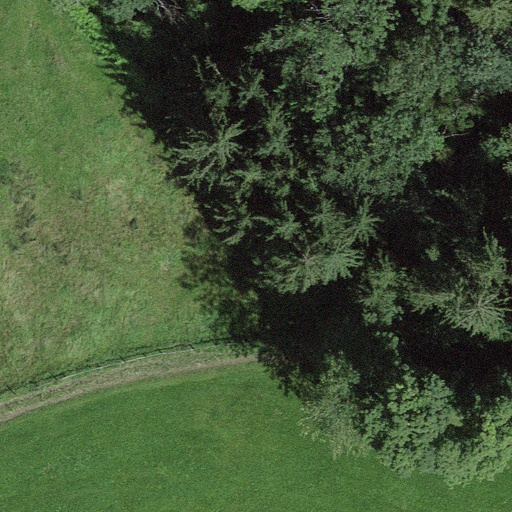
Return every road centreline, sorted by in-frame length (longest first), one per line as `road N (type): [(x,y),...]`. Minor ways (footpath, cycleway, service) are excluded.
road 1 (track): [(46,0),(208,226),(282,289),(405,347),(381,345)]
road 2 (track): [(511,373),(381,345),(0,415)]
